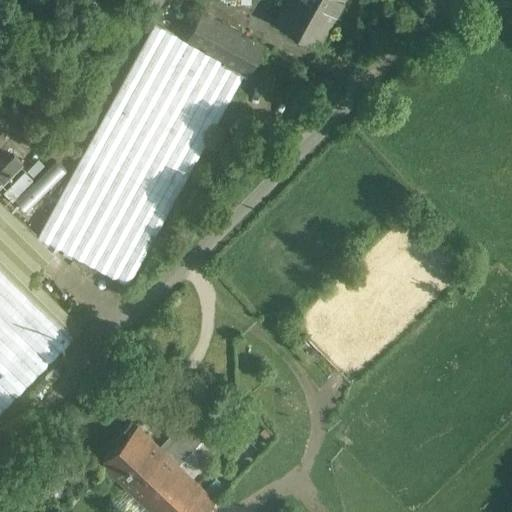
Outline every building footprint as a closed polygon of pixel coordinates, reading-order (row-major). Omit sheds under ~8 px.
[(334,13),(309,0),(286,0),(275,20),(318,42),(334,13)] [(341,0),(309,0),(334,13),(341,0)] [(262,44),(201,11),(186,39),(224,60),(222,63),(243,75),(245,76),(262,44)] [(154,22),(37,236),(58,247),(128,285),(243,75),(222,63),(224,60),(186,39),(186,40),(154,22)] [(30,207),(66,167),(57,158),(20,198),(30,207)] [(37,236),(0,198),(0,408),(82,326),(31,275),(58,247),(37,236)] [(157,449),(173,464),(210,426),(194,411),(157,449)] [(173,464),(188,479),(238,428),(223,413),(210,426),(173,464)] [(157,449),(136,428),(103,461),(141,498),(173,464),(157,449)] [(173,464),(141,498),(151,507),(148,510),(149,511),(163,511),(192,483),(188,479),(173,464)] [(192,483),(163,511),(199,511),(216,495),(197,477),(192,483)]
